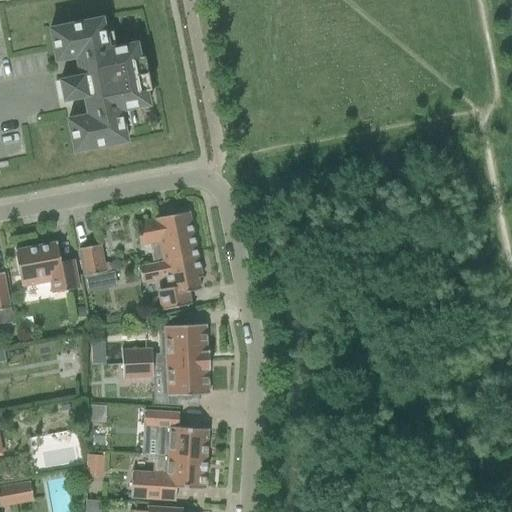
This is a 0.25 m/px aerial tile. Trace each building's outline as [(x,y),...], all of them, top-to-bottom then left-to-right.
[(67,120),(74,152),(126,142),(120,111),(148,105),(145,90),(138,91),(135,77),(147,74),(147,73),(135,75),(132,61),(139,59),(136,44),(108,49),(102,19),(49,29),(56,62),(76,58),(79,77),(59,81),(63,101),(83,97),(87,116),(67,120)] [(232,131),(233,130),(231,123),(224,124),(224,125),(225,132),(226,132),(232,131)] [(159,242),(163,261),(163,262),(196,255),(188,212),(154,219),(155,220),(135,224),(139,246),(159,242)] [(52,294),(78,289),(73,260),(60,263),(56,243),(14,251),(21,287),(50,282),(52,294)] [(84,277),(104,273),(99,245),(79,249),(84,277)] [(163,261),(138,266),(142,284),(160,280),(159,276),(171,273),(174,287),(174,290),(156,294),(160,311),(167,310),(190,305),(188,292),(199,290),(197,279),(201,278),(196,255),(163,262),(163,261)] [(11,313),(9,309),(2,273),(0,273),(0,319),(1,324),(13,321),(11,313)] [(121,351),(122,365),(208,361),(208,352),(206,352),(205,326),(205,325),(164,327),(164,328),(164,329),(159,329),(160,354),(151,355),(151,349),(121,351)] [(59,380),(83,377),(79,349),(55,352),(59,380)] [(209,370),(209,367),(208,361),(122,365),(122,379),(152,377),(152,372),(161,371),(162,395),(167,395),(167,397),(208,395),(208,393),(207,370),(209,370)] [(178,413),(143,411),(142,426),(155,426),(153,456),(206,459),(207,430),(178,428),(178,413)] [(74,432),(53,432),(53,462),(75,462),(74,432)] [(87,454),(86,476),(103,477),(104,455),(87,454)] [(205,463),(206,459),(153,456),(152,473),(131,472),(130,499),(175,501),(176,488),(204,490),(205,472),(206,472),(207,463),(205,463)] [(51,501),(52,511),(72,511),(64,471),(40,476),(46,502),(51,501)] [(28,482),(0,487),(0,507),(32,502),(28,482)]
